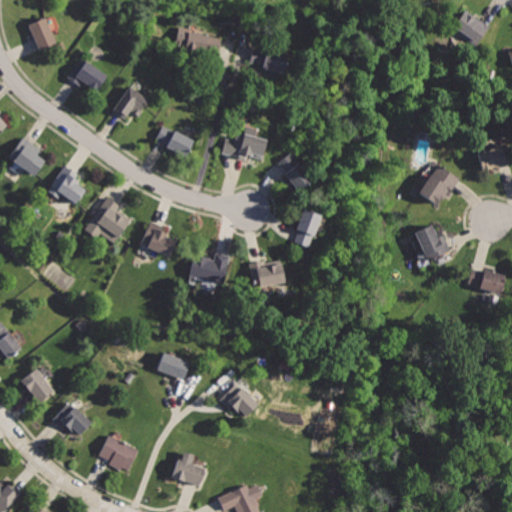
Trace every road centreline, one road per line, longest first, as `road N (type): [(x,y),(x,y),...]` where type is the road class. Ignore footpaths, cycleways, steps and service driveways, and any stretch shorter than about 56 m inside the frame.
road 1 (residential): [(0,54),(33,97),(159,185),(250,211)]
road 2 (residential): [(0,410),(64,480),(125,511)]
